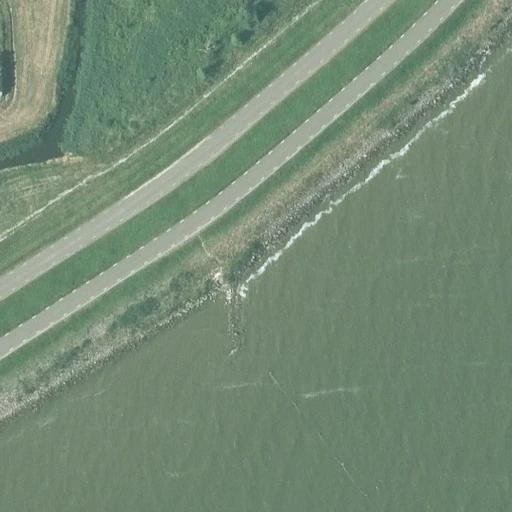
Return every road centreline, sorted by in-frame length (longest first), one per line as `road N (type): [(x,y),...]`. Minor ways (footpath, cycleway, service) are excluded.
road 1 (tertiary): [(0,347),(236,191),(450,0)]
road 2 (tertiary): [(380,0),(153,193),(0,289)]
